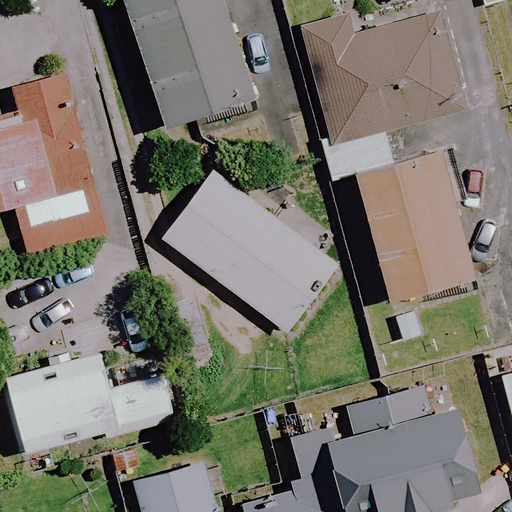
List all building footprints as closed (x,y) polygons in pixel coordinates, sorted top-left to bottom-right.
[(255,101),(221,0),(120,0),(164,131),(255,101)] [(349,175),(392,165),(384,130),(459,114),(436,14),(348,33),(345,19),(297,30),(330,179),(349,175)] [(0,210),(13,207),(24,256),(102,238),(89,183),(63,76),(10,89),(17,119),(0,122),(0,210)] [(392,165),(349,175),(350,178),(378,304),(468,283),(440,155),(392,165)] [(334,268),(210,172),(160,238),(283,334),(334,268)] [(108,391),(97,354),(3,381),(24,456),(118,430),(175,414),(165,376),(108,391)] [(511,376),(496,381),(511,435),(511,376)] [(468,485),(447,409),(333,441),(329,426),(279,440),(293,492),(237,507),(238,511),(425,511),(449,505),(446,491),(468,485)] [(217,511),(203,462),(131,482),(139,511),(217,511)]
